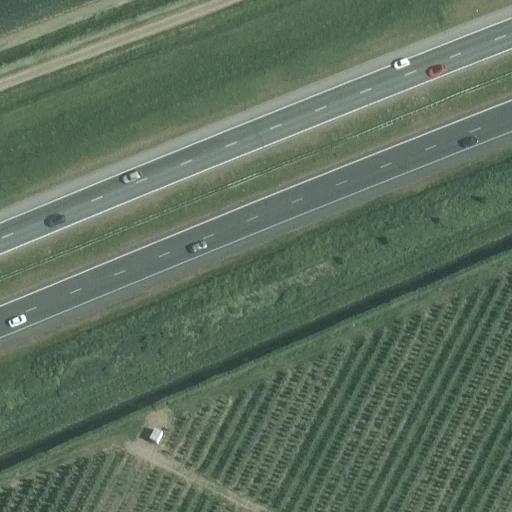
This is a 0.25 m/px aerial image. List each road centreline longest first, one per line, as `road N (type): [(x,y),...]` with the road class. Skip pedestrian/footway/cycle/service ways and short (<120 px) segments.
road 1 (motorway): [(0,327),(511,121)]
road 2 (motorway): [(511,44),(0,244)]
road 3 (track): [(0,92),(252,0)]
road 4 (track): [(259,511),(136,449)]
